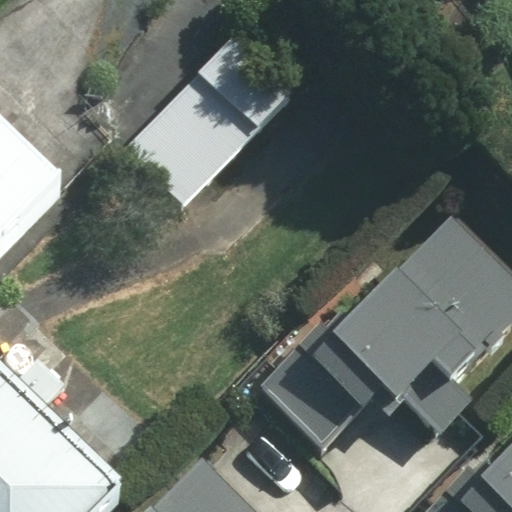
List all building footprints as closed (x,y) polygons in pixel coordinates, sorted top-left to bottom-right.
[(305,101),(242,44),(139,159),(202,216),(305,101)] [(0,511),(50,511),(111,445),(0,345),(0,194),(45,144),(0,107),(0,511)] [(511,349),(511,264),(471,226),(375,327),(364,317),(345,337),(338,329),(270,401),(335,461),(381,412),(388,419),(407,398),(424,414),(457,379),(472,393),(511,349)] [(479,469),(439,511),(511,511),(511,462),(510,464),(503,457),(486,475),(479,469)] [(266,511),(224,468),(178,511),(266,511)]
